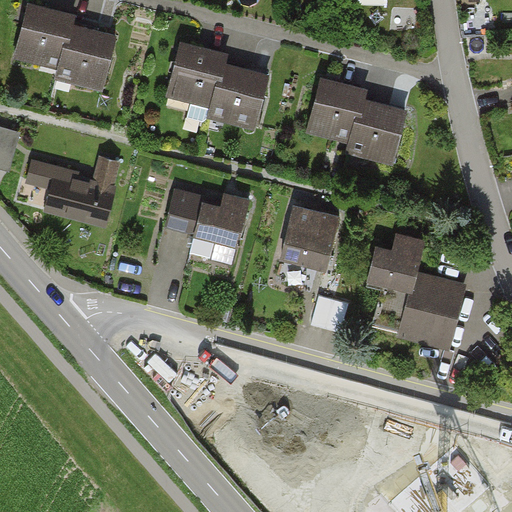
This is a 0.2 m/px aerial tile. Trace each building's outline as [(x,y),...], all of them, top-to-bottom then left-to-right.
[(75,15),(29,3),(15,55),(60,67),(58,76),(102,87),(116,36),(73,24),(75,15)] [(227,54),(181,43),(169,93),(193,99),(188,117),(204,121),(210,115),(255,127),(268,75),(225,64),(227,54)] [(366,89),(322,78),(308,129),(352,141),(349,150),(392,161),(405,110),(364,100),(366,89)] [(0,167),(8,170),(19,132),(0,126),(0,167)] [(95,179),(33,162),(28,179),(53,186),(47,206),(107,223),(116,189),(110,187),(117,161),(101,157),(95,179)] [(227,204),(175,190),(167,223),(196,231),(191,252),(231,263),(248,199),(230,194),(227,204)] [(340,217),(293,205),(280,255),(327,267),(340,217)] [(402,253),(377,246),(370,277),(384,280),(375,314),(403,321),(400,332),(450,345),(465,286),(416,274),(425,240),(407,235),(402,253)] [(342,277),(324,272),(311,324),(343,331),(351,301),(337,297),(342,277)]
